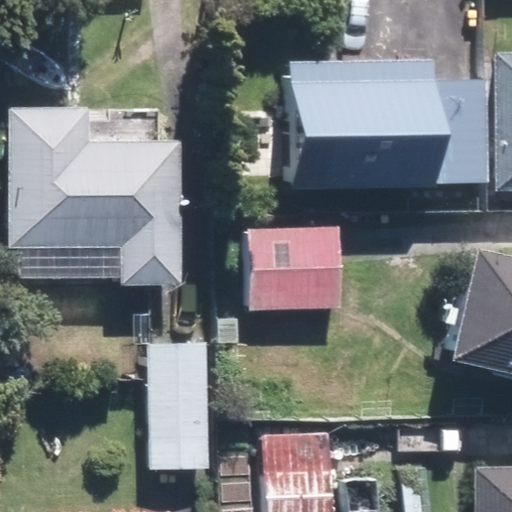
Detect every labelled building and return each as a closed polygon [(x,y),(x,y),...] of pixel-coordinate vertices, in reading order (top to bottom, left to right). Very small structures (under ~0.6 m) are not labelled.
[(511,44),(495,45),(495,181),(511,180),(511,44)] [(426,63),(291,65),(292,181),(486,179),(485,81),(426,82),(426,63)] [(87,100),(12,101),(13,237),(122,236),(122,271),(178,270),(176,133),(88,134),(87,100)] [(220,278),(219,302),(339,306),(341,223),(242,221),(241,279),(220,278)] [(511,244),(472,235),(448,342),(511,356),(511,244)] [(207,346),(148,345),(146,468),(205,469),(207,346)] [(384,511),(382,451),(333,453),(332,419),(259,422),(261,511),(384,511)] [(511,511),(511,458),(475,459),(475,511),(511,511)]
